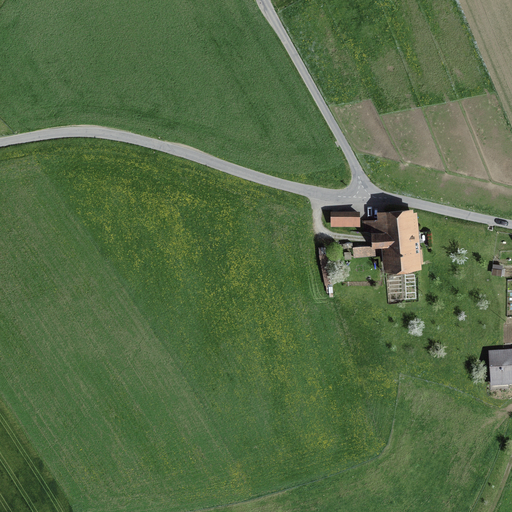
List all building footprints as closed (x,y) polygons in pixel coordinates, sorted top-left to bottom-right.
[(417,209),(379,212),(380,221),(373,223),(376,250),(383,250),(387,275),(426,270),(417,209)] [(346,228),(346,213),(331,213),(331,228),(346,228)] [(346,213),(346,228),(362,227),(362,213),(346,213)] [(331,279),(328,252),(321,252),(324,280),(331,279)] [(511,350),(489,352),(492,387),(511,385),(511,350)]
